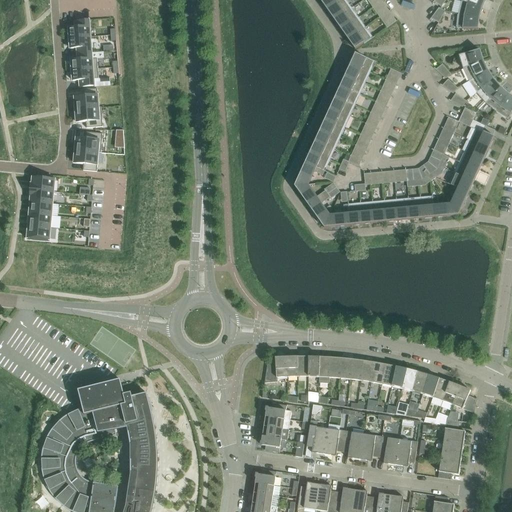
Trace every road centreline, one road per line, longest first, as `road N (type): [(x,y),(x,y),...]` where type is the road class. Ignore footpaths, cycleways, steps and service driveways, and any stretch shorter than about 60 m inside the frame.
road 1 (residential): [(474,495),(234,457)]
road 2 (residential): [(492,381),(425,353),(305,336)]
road 3 (residential): [(202,180),(191,0)]
road 4 (residential): [(53,0),(61,160)]
road 5 (residential): [(492,381),(511,250)]
